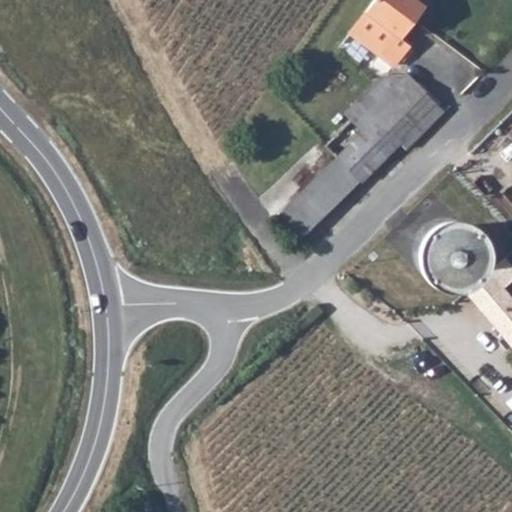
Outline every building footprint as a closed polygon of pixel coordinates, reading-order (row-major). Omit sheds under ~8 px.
[(428,4),(422,0),(378,0),(354,31),(398,64),(414,43),(404,36),(428,4)] [(411,145),(446,110),(409,73),(386,69),(347,107),(364,125),(390,152),(404,138),(411,145)] [(511,116),(496,131),(511,147),(511,116)] [(364,125),(338,152),(279,211),(304,238),(390,152),(364,125)] [(453,240),(454,233),(452,223),(447,215),(438,209),(428,208),(419,211),(411,217),(406,225),(405,235),(407,243),(414,252),(422,256),(431,257),(441,255),(448,249),(453,240)] [(267,286),(279,274),(267,263),(256,275),(267,286)] [(508,347),(511,343),(511,301),(493,279),(467,300),(508,347)]
